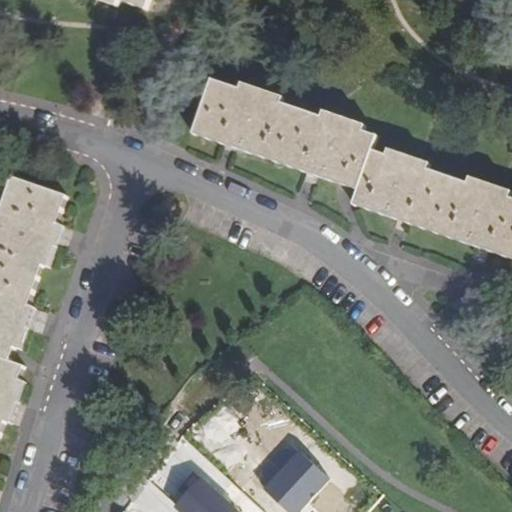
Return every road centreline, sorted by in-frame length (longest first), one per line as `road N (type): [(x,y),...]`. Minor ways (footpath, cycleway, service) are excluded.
road 1 (residential): [(137,164),(314,239),(372,283),(511,434)]
road 2 (residential): [(137,164),(26,511)]
road 3 (residential): [(0,119),(47,128),(137,164)]
